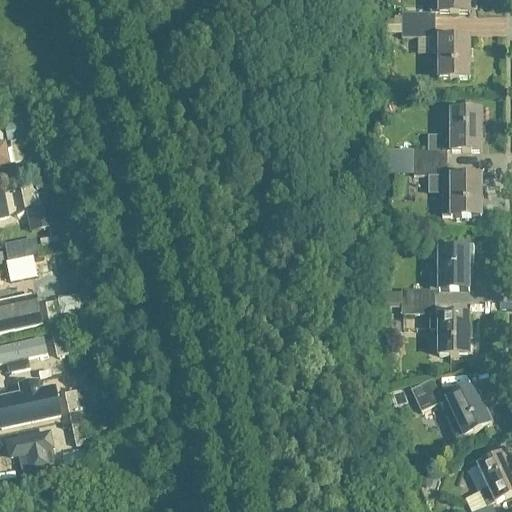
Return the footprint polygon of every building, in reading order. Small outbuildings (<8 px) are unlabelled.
[(469,16),(469,0),(429,0),(430,16),(401,16),(401,19),(387,19),(387,28),(435,28),(435,16),(469,16)] [(439,81),(470,81),(470,40),(435,40),(435,28),(387,28),(387,36),(401,36),(401,41),(430,41),(430,57),(439,57),(439,81)] [(415,42),(415,61),(426,62),(426,42),(415,42)] [(481,155),(481,114),(450,114),(450,138),(442,138),(442,154),(414,154),(414,166),(447,167),(447,155),(481,155)] [(2,134),(6,147),(25,142),(21,129),(2,134)] [(4,144),(0,144),(0,167),(8,165),(4,144)] [(356,155),(357,172),(372,172),(372,154),(356,155)] [(414,166),(414,154),(385,154),(385,167),(414,166)] [(385,180),(414,179),(414,166),(385,167),(385,180)] [(428,196),(441,195),(441,220),(481,220),(481,179),(447,179),(447,167),(414,166),(414,179),(428,179),(428,196)] [(3,193),(0,193),(0,218),(8,216),(3,193)] [(33,241),(4,248),(7,263),(37,257),(33,241)] [(402,292),(402,305),(435,305),(435,292),(470,292),(470,251),(439,251),(439,276),(430,276),(430,292),(402,292)] [(34,296),(0,303),(0,335),(41,327),(34,296)] [(71,301),(59,304),(63,322),(75,320),(80,319),(82,318),(78,300),(76,300),(71,301)] [(469,357),(469,316),(435,316),(435,305),(402,305),(402,317),(430,317),(430,333),(439,333),(439,357),(469,357)] [(43,309),(44,328),(58,328),(57,309),(43,309)] [(51,359),(48,360),(50,371),(68,368),(63,339),(47,342),(51,359)] [(42,340),(0,349),(0,368),(46,358),(42,340)] [(67,454),(85,452),(76,378),(58,380),(67,454)] [(17,397),(0,400),(0,431),(60,419),(54,387),(39,390),(38,385),(16,390),(17,397)] [(422,415),(439,407),(456,443),(492,426),(474,389),(443,404),(438,393),(416,403),(422,415)] [(95,411),(87,413),(91,436),(100,435),(105,434),(110,433),(112,433),(108,409),(105,409),(100,410),(95,411)] [(51,433),(5,444),(9,462),(17,460),(20,473),(58,464),(51,433)] [(479,511),(494,511),(493,508),(511,498),(511,467),(506,455),(478,468),(489,491),(481,495),(487,508),(479,511)] [(420,483),(420,488),(422,490),(426,492),(433,488),(433,482),(427,477),(421,481),(420,483)]
